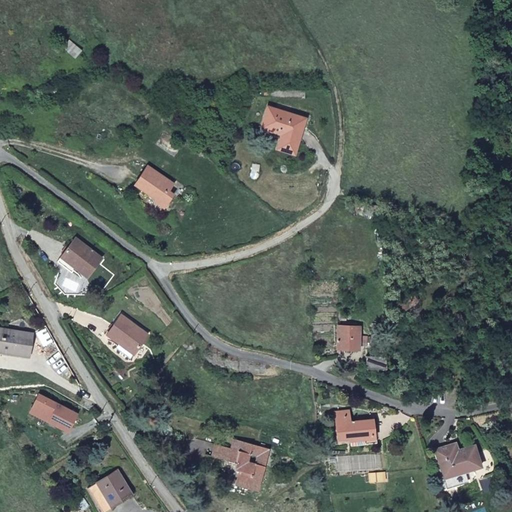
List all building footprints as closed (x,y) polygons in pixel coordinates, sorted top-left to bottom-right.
[(62,48),(75,58),(81,51),(68,40),(62,48)] [(304,118),(267,105),(260,128),(278,135),(275,148),(292,153),(304,118)] [(173,186),(149,166),(135,183),(150,196),(151,194),(154,196),(154,202),(162,209),(172,196),(168,192),(173,186)] [(76,271),(85,278),(101,257),(75,237),(56,261),(73,274),(76,271)] [(104,333),(119,344),(124,337),(138,347),(148,334),(121,314),(104,333)] [(357,327),(336,326),(336,350),(357,351),(357,347),(365,348),(365,338),(357,337),(357,327)] [(0,352),(28,358),(32,334),(0,328),(0,352)] [(124,337),(119,344),(132,354),(138,347),(124,337)] [(384,372),(384,358),(364,357),(364,371),(384,372)] [(47,421),(67,430),(76,413),(37,394),(29,409),(48,418),(47,421)] [(48,418),(29,409),(28,411),(47,421),(48,418)] [(335,422),(343,422),(342,410),(334,410),(335,422)] [(372,420),(343,422),(335,422),(336,441),(373,439),(372,420)] [(213,443),(210,456),(235,462),(232,470),(237,472),(234,483),(256,490),(268,447),(239,440),(236,448),(213,443)] [(441,478),(482,466),(475,444),(457,450),(455,443),(432,449),(441,478)] [(114,504),(132,494),(117,470),(88,486),(104,511),(111,511),(116,509),(114,504)]
